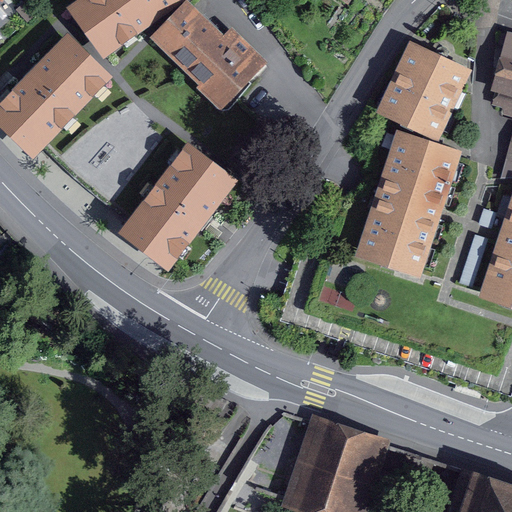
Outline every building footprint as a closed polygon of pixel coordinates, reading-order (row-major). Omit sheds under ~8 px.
[(28,23),(37,15),(25,1),(18,8),(10,0),(0,0),(0,46),(8,40),(0,30),(0,28),(18,13),(28,23)] [(181,0),(69,0),(64,4),(100,56),(181,0)] [(221,107),(267,60),(230,24),(222,33),(187,0),(182,0),(147,37),(221,107)] [(111,75),(64,30),(0,96),(0,130),(30,159),(111,75)] [(511,33),(507,32),(490,90),(496,92),(493,105),(501,107),(502,117),(511,119),(511,33)] [(376,113),(437,141),(471,67),(410,39),(376,113)] [(430,248),(432,242),(437,244),(442,226),(438,224),(444,205),(449,206),(455,187),(450,186),(452,180),(457,182),(463,164),(458,162),(462,149),(437,141),(396,128),(379,178),(354,255),(420,277),(424,267),(429,268),(435,249),(430,248)] [(511,134),(500,178),(511,177),(511,134)] [(237,179),(186,140),(115,231),(166,271),(237,179)] [(354,255),(379,178),(366,173),(350,167),(306,287),(291,326),(362,351),(377,356),(488,394),(507,336),(511,338),(511,310),(477,299),(353,259),(354,255)] [(511,193),(477,299),(511,310),(511,193)] [(492,228),(497,212),(483,208),(478,224),(492,228)] [(472,287),(488,239),(474,234),(458,283),(472,287)] [(390,439),(311,413),(309,421),(306,429),(283,498),(280,506),(297,511),(365,511),(387,447),(390,439)] [(511,511),(511,482),(463,466),(461,471),(446,511),(511,511)]
